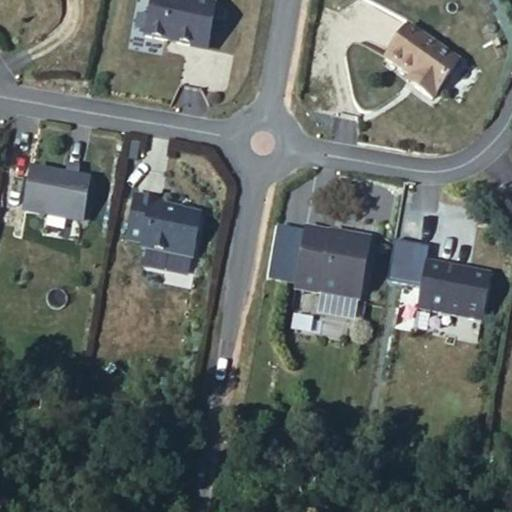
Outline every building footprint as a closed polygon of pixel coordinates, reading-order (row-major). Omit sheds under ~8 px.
[(207,2),(197,0),(143,0),(137,34),(159,38),(159,35),(168,37),(168,40),(198,46),(207,2)] [(458,59),(408,24),(385,56),(410,74),(406,80),(431,98),(458,59)] [(68,148),(66,159),(76,161),(78,150),(68,148)] [(66,159),(32,152),(23,192),(66,200),(69,187),(82,190),(88,162),(76,161),(66,159)] [(162,183),(134,176),(124,223),(140,226),(139,231),(189,242),(199,198),(161,190),(162,183)] [(80,203),(82,190),(69,187),(66,200),(80,203)] [(301,224),(289,283),(353,296),(365,237),(301,224)] [(484,273),(421,260),(412,307),(475,320),(484,273)] [(66,357),(42,349),(37,362),(62,370),(66,357)]
